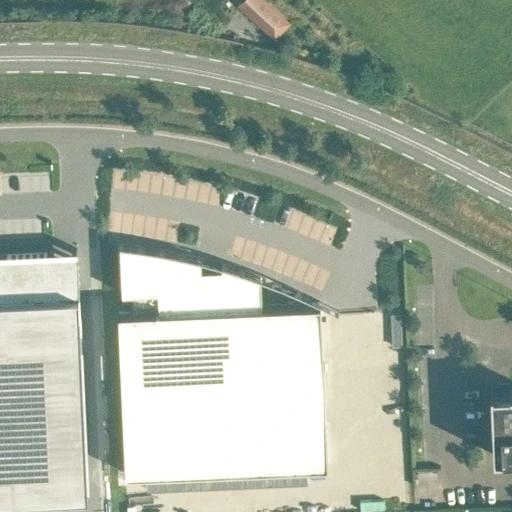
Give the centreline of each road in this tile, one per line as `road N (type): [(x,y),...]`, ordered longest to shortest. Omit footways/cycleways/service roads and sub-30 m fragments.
road 1 (unclassified): [(0,133),(151,139),(238,157),(325,185),(511,281)]
road 2 (secondary): [(0,59),(152,64),(243,83),(329,109),(511,192)]
